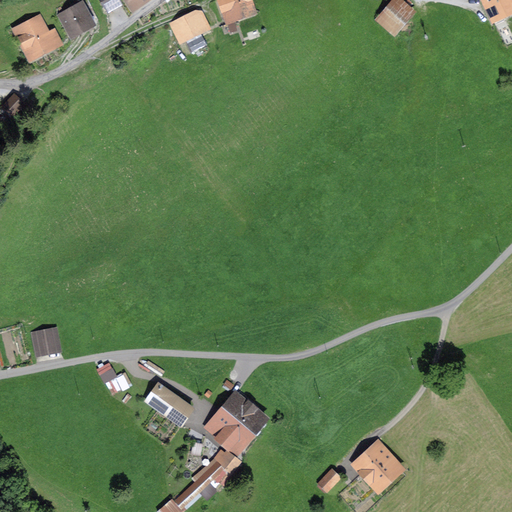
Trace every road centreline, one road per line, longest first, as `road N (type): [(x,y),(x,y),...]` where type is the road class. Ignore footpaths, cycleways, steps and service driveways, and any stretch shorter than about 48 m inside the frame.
road 1 (unclassified): [(0,374),(128,353),(303,354),(390,320),(448,309),(511,249)]
road 2 (residential): [(159,0),(64,69),(0,83)]
road 3 (track): [(97,48),(207,0)]
